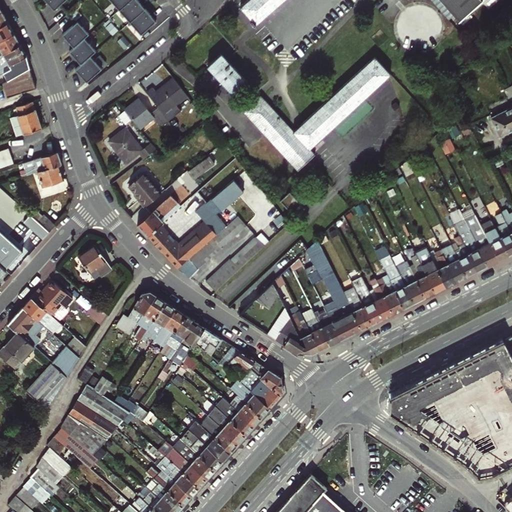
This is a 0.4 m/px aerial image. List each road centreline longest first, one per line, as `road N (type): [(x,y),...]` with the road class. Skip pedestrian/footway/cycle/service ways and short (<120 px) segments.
road 1 (residential): [(0,500),(149,262)]
road 2 (primary): [(511,280),(374,348),(323,384)]
road 3 (tertiary): [(149,262),(323,384)]
road 4 (residential): [(173,0),(194,23),(67,128)]
road 5 (primary): [(345,401),(511,309)]
road 6 (primary): [(323,384),(208,511)]
road 7 (tertiary): [(474,496),(345,401)]
road 8 (primary): [(244,511),(345,401)]
road 9 (residential): [(98,201),(0,310)]
road 10 (tertiary): [(18,0),(67,128)]
